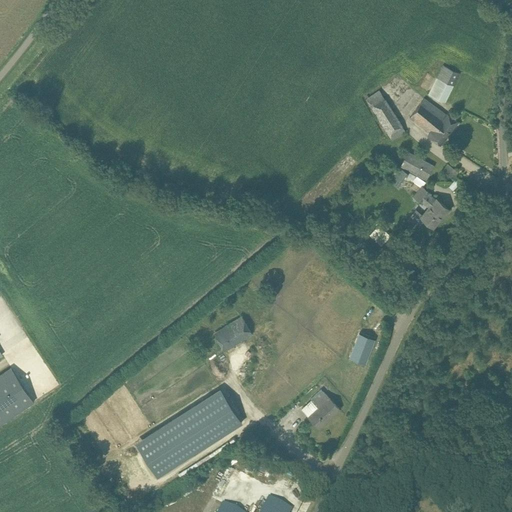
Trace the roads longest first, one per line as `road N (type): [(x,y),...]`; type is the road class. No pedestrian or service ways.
road 1 (unclassified): [(315,511),(417,299),(511,194)]
road 2 (unclassified): [(511,194),(502,95),(511,71)]
